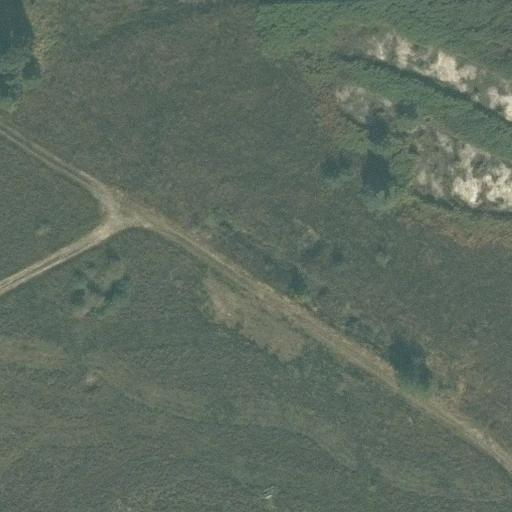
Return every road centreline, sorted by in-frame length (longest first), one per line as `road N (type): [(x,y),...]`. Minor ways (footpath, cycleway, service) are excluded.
road 1 (track): [(0,285),(139,212),(477,427),(511,463)]
road 2 (track): [(0,127),(139,212)]
